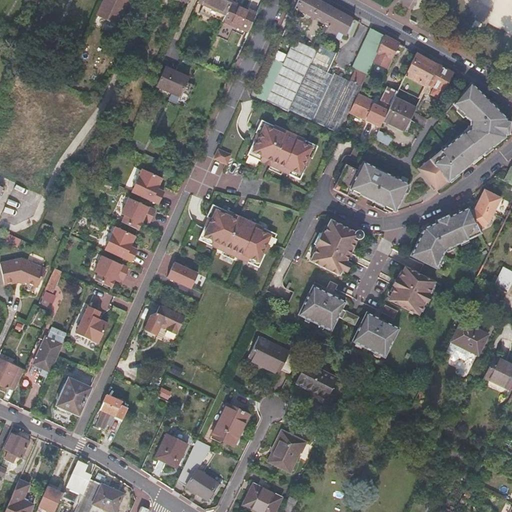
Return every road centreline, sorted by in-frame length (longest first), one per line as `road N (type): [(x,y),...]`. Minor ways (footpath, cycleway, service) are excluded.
road 1 (residential): [(318,197),(358,217),(401,219),(451,195),(511,149)]
road 2 (residential): [(338,0),(509,97)]
road 3 (residential): [(0,407),(167,496)]
